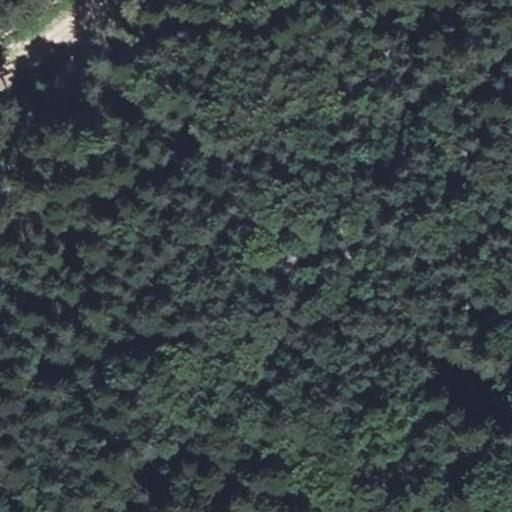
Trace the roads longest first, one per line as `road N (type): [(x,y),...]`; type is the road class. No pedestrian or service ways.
road 1 (track): [(0,187),(101,6)]
road 2 (track): [(0,74),(108,0)]
